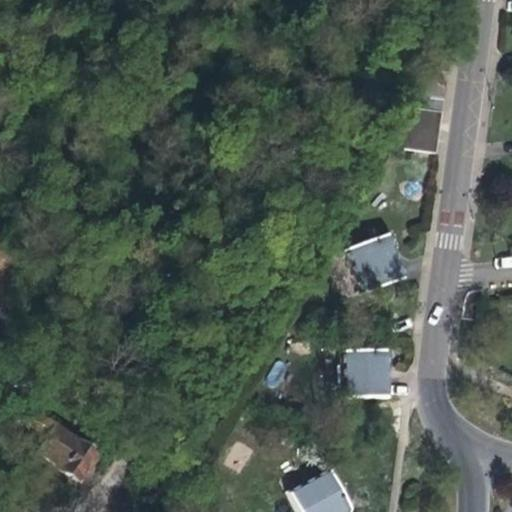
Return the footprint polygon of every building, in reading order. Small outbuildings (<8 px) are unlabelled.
[(440,113),(442,101),(421,98),(420,110),(440,113)] [(435,154),(440,113),(420,110),(401,107),(395,149),(435,154)] [(395,258),(387,235),(343,251),(359,295),(403,279),(395,258)] [(0,329),(25,330),(26,241),(0,240),(0,329)] [(387,378),(386,352),(339,353),(340,399),(387,399),(387,378)] [(77,482),(94,455),(20,407),(16,413),(10,415),(11,422),(18,420),(45,438),(36,453),(58,467),(56,470),(77,482)] [(348,511),(326,471),(285,493),(295,511),(348,511)]
